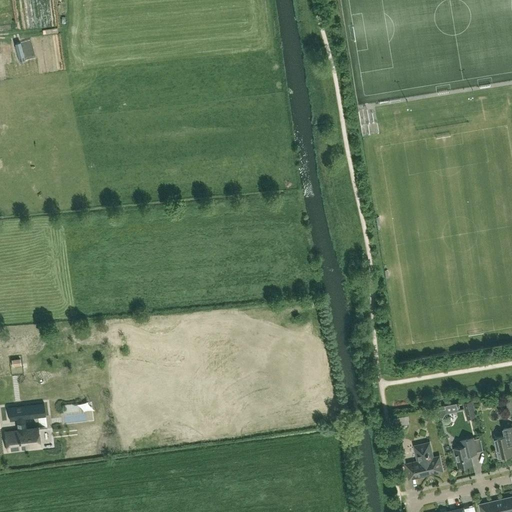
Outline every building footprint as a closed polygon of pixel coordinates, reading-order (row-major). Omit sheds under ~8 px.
[(94,391),(97,404),(107,402),(105,389),(94,391)] [(42,422),(30,424),(32,441),(65,437),(63,420),(51,421),(50,410),(70,407),(68,394),(33,398),(34,412),(41,411),(42,422)] [(477,417),(473,400),(463,402),(467,419),(477,417)] [(446,414),(458,411),(457,403),(445,406),(445,405),(436,407),(438,418),(443,417),(446,414)] [(511,454),(511,444),(511,440),(511,439),(511,426),(503,428),(505,435),(495,438),(499,457),(511,454)] [(24,429),(4,431),(5,434),(0,434),(0,457),(26,455),(24,429)] [(472,464),(469,451),(476,449),(473,437),(461,440),(462,446),(454,448),(458,467),(472,464)] [(442,471),(439,457),(433,458),(429,443),(415,446),(419,461),(406,464),(410,478),(442,471)] [(57,475),(0,482),(0,489),(8,489),(8,491),(24,489),(24,488),(46,485),(48,480),(55,482),(57,475)] [(511,511),(511,497),(480,505),(481,511),(511,511)]
